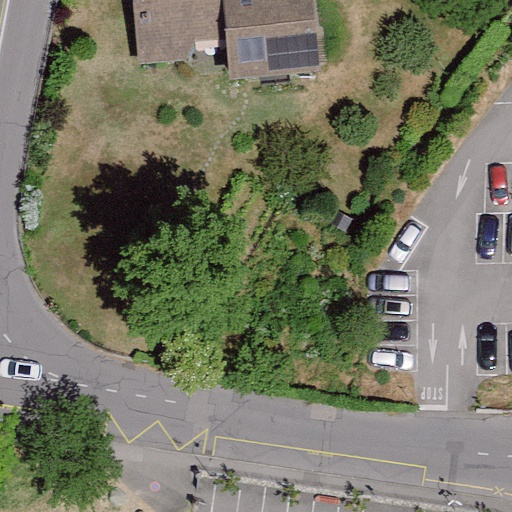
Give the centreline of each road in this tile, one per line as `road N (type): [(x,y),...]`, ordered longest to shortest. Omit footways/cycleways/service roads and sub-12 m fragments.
road 1 (residential): [(464,461),(0,384)]
road 2 (residential): [(0,175),(43,0)]
